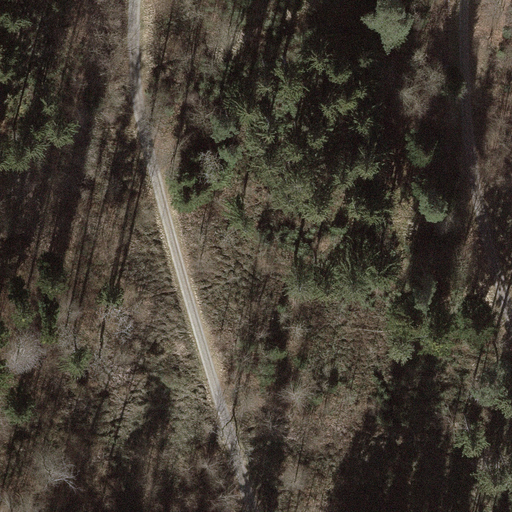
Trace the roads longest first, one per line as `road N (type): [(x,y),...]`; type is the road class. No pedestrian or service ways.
road 1 (track): [(137,0),(134,68),(145,128),(254,511)]
road 2 (track): [(511,307),(481,217),(467,0)]
